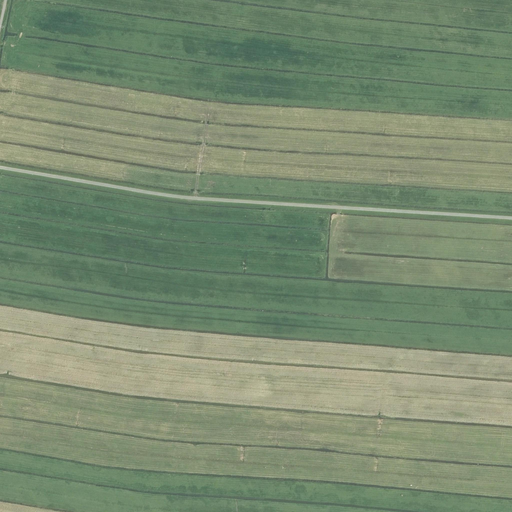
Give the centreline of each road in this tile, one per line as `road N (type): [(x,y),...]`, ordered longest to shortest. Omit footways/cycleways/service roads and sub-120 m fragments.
road 1 (unclassified): [(511,218),(195,198),(0,167)]
road 2 (track): [(204,139),(0,105)]
